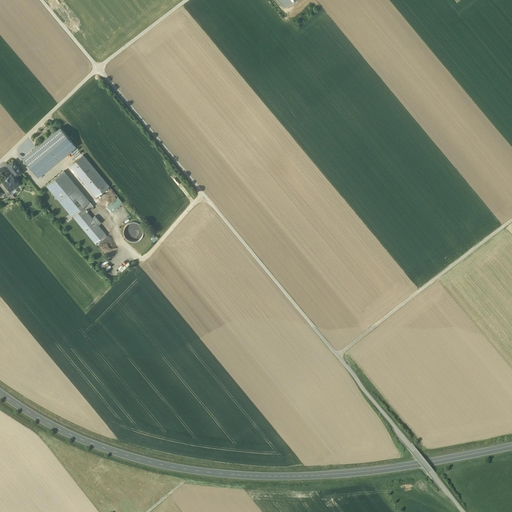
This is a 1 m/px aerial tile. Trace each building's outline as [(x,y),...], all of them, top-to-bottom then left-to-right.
[(60,128),(23,159),(36,175),(73,144),(60,128)] [(109,186),(83,155),(70,166),(96,197),(109,186)] [(13,161),(7,166),(12,171),(18,167),(13,161)] [(18,167),(12,171),(13,173),(13,174),(12,174),(15,178),(22,172),(18,167)] [(90,202),(64,171),(46,185),(72,216),(83,207),(90,202)] [(12,174),(3,181),(3,182),(11,191),(19,184),(15,178),(12,174)] [(172,179),(185,198),(190,194),(176,176),(172,179)] [(11,191),(3,182),(0,183),(0,187),(4,193),(8,198),(13,194),(11,191)] [(118,198),(107,207),(111,212),(122,203),(118,198)] [(83,207),(72,216),(95,244),(106,235),(83,207)] [(143,211),(160,228),(164,224),(147,207),(143,211)] [(143,236),(143,232),(142,228),(140,225),(137,223),(133,222),(129,223),(126,225),(124,229),(123,232),(124,236),(126,239),(130,242),(133,242),(137,241),(140,239),(143,236)]
